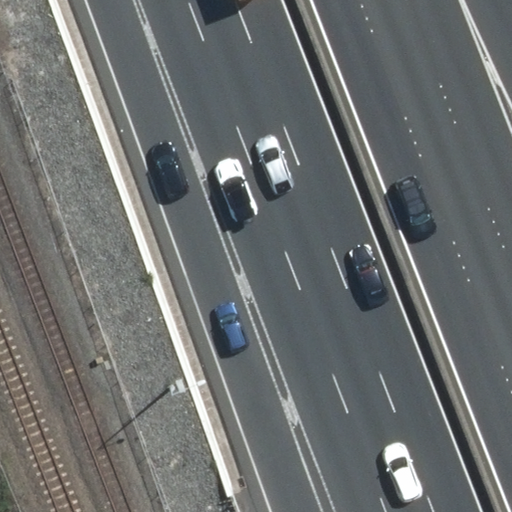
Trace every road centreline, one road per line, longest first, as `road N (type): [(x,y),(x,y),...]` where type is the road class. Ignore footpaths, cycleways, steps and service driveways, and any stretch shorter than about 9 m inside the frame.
road 1 (motorway): [(433,511),(233,0)]
road 2 (motorway): [(299,511),(107,0)]
road 3 (motorway): [(358,0),(511,394)]
